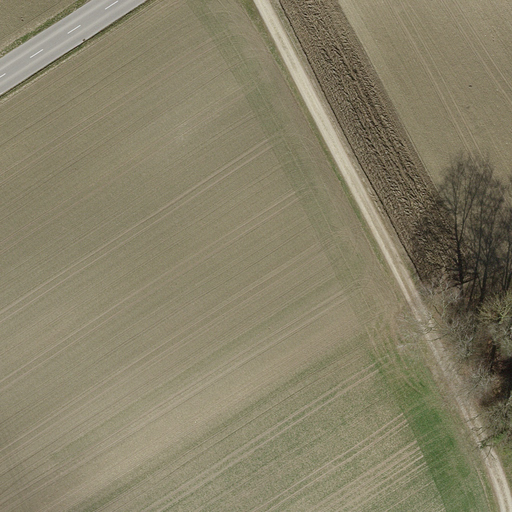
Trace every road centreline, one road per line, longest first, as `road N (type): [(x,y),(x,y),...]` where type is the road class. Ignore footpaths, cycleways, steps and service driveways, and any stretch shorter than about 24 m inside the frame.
road 1 (track): [(509,511),(406,281),(261,0)]
road 2 (tertiary): [(121,0),(0,78)]
